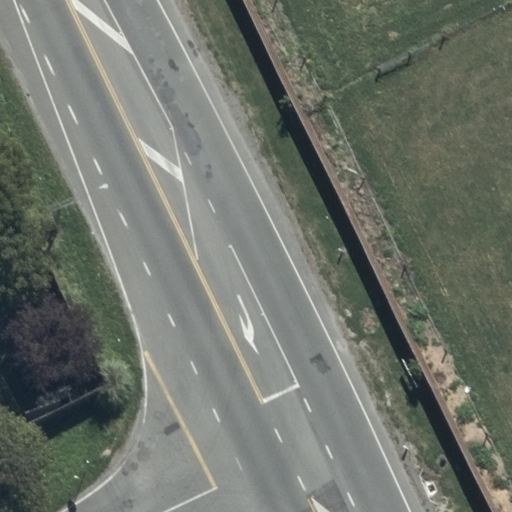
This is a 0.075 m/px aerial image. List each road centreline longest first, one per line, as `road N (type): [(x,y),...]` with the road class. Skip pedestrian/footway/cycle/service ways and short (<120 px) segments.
road 1 (secondary): [(289,453),(70,0)]
road 2 (unclassified): [(289,453),(169,511)]
